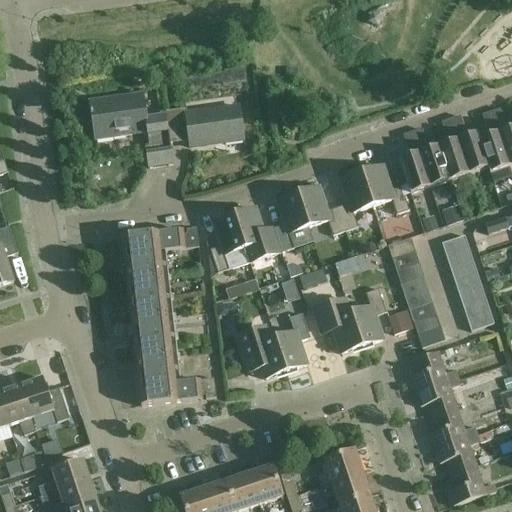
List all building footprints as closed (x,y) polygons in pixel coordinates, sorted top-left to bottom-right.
[(145,148),(148,170),(173,167),(169,146),(170,146),(165,114),(163,114),(145,117),(143,105),(142,97),(90,104),(95,140),(95,142),(98,141),(147,134),(149,148),(145,148)] [(165,114),(170,146),(189,143),(190,150),(243,143),(238,109),(187,116),(186,111),(168,114),(165,114)] [(511,168),(511,130),(508,132),(501,111),(492,114),(510,170),(511,168)] [(489,138),(480,141),(479,141),(489,170),(488,170),(490,176),(510,170),(492,114),(482,117),(489,138)] [(467,139),(460,119),(460,118),(451,121),(469,177),(488,170),(489,170),(479,141),(480,141),(478,135),(467,139)] [(450,183),(469,177),(451,121),(442,125),(449,145),(438,149),(450,183)] [(430,190),(450,183),(438,149),(428,152),(421,131),(412,134),(430,190)] [(411,196),(430,190),(412,134),(403,137),(410,158),(399,162),(411,196)] [(0,177),(8,175),(0,149),(0,177)] [(390,193),(382,169),(361,176),(373,209),(392,203),(397,217),(409,213),(401,189),(390,193)] [(337,210),(346,234),(358,230),(353,216),(373,209),(361,176),(341,183),(349,206),(337,210)] [(318,190),(298,197),(309,230),(328,224),(333,239),(346,234),(337,210),(326,214),(318,190)] [(298,197),(277,204),(285,227),(274,231),(282,255),(294,251),(289,237),(309,230),(298,197)] [(15,200),(4,202),(7,220),(19,218),(15,200)] [(255,211),(234,218),(250,266),(282,255),(274,231),(262,235),(255,211)] [(234,218),(214,225),(221,249),(210,252),(218,277),(250,266),(234,218)] [(511,219),(506,222),(505,221),(485,228),(489,238),(509,231),(509,230),(511,228),(511,219)] [(0,288),(14,284),(6,260),(18,256),(9,230),(0,232),(0,288)] [(206,402),(216,400),(214,381),(181,385),(181,388),(175,388),(172,363),(180,362),(179,356),(172,357),(170,343),(178,342),(177,336),(169,337),(168,323),(176,322),(175,316),(167,317),(165,303),(173,302),(173,297),(165,297),(163,283),(171,282),(170,277),(162,278),(159,252),(165,251),(166,254),(199,250),(197,231),(186,232),(187,236),(183,236),(182,232),(122,239),(141,409),(202,402),(201,398),(205,398),(206,402)] [(469,251),(465,239),(465,238),(442,246),(446,259),(469,251)] [(388,249),(393,262),(415,254),(411,241),(388,249)] [(32,251),(37,269),(46,267),(41,249),(32,251)] [(469,251),(446,259),(450,271),(473,264),(469,251)] [(393,262),(397,274),(420,267),(415,254),(393,262)] [(473,264),(450,271),(455,284),(477,276),(473,264)] [(397,274),(401,287),(424,279),(420,267),(397,274)] [(477,276),(455,284),(459,296),(482,289),(477,276)] [(401,287),(405,300),(428,292),(424,279),(401,287)] [(482,289),(459,296),(463,309),(486,301),(482,289)] [(362,350),(383,343),(375,319),(386,316),(379,292),(366,296),(371,310),(351,316),(362,350)] [(405,300),(410,312),(432,305),(428,292),(405,300)] [(486,301),(463,309),(467,322),(490,314),(486,301)] [(334,333),(342,357),(362,350),(351,316),(346,302),(313,313),(321,337),(334,333)] [(410,312),(414,325),(437,318),(432,305),(410,312)] [(223,310),(197,310),(198,327),(223,327),(223,310)] [(490,314),(467,322),(471,334),(494,327),(490,314)] [(286,375),(307,368),(299,345),(310,341),(302,317),(290,321),(295,335),(275,342),(286,375)] [(414,325),(418,338),(441,330),(437,318),(414,325)] [(445,343),(445,342),(441,330),(418,338),(422,351),(445,343)] [(261,331),(239,338),(247,362),(251,375),(262,371),(266,382),(286,375),(275,342),(272,332),(263,335),(261,331)] [(411,380),(416,395),(458,381),(455,373),(445,377),(438,355),(412,364),(417,378),(411,380)] [(43,380),(20,388),(31,421),(53,414),(57,425),(69,421),(59,391),(48,395),(43,380)] [(458,381),(416,395),(421,410),(427,408),(431,422),(457,413),(450,392),(460,388),(459,384),(458,381)] [(36,435),(31,421),(20,388),(0,394),(0,401),(9,429),(20,425),(24,438),(36,435)] [(251,403),(274,399),(272,388),(249,392),(251,403)] [(0,431),(9,429),(0,401),(0,431)] [(464,434),(457,413),(431,422),(436,435),(430,437),(435,452),(477,438),(474,430),(464,434)] [(491,439),(500,433),(492,421),(483,426),(491,439)] [(477,438),(435,452),(440,467),(446,465),(450,478),(476,470),(470,449),(479,445),(477,438)] [(332,487),(363,476),(356,453),(324,463),(332,487)] [(20,462),(25,475),(40,470),(35,457),(20,462)] [(52,473),(56,484),(39,490),(42,500),(59,495),(59,494),(90,484),(83,463),(52,473)] [(272,468),(249,476),(259,507),(283,500),(272,468)] [(484,491),(476,470),(450,478),(455,492),(449,494),(454,509),(496,495),(494,488),(484,491)] [(249,476),(226,483),(235,511),(245,511),(259,507),(249,476)] [(363,476),(332,487),(339,509),(371,499),(363,476)] [(235,511),(226,483),(203,491),(210,511),(235,511)] [(292,483),(283,486),(288,501),(297,498),(292,483)] [(42,500),(38,501),(41,511),(73,511),(97,504),(90,484),(59,494),(59,495),(42,500)] [(180,499),(184,511),(210,511),(203,491),(180,499)] [(1,499),(5,511),(15,509),(10,495),(1,499)] [(301,511),(297,498),(288,501),(291,511),(301,511)] [(375,511),(371,499),(339,509),(340,511),(375,511)]
